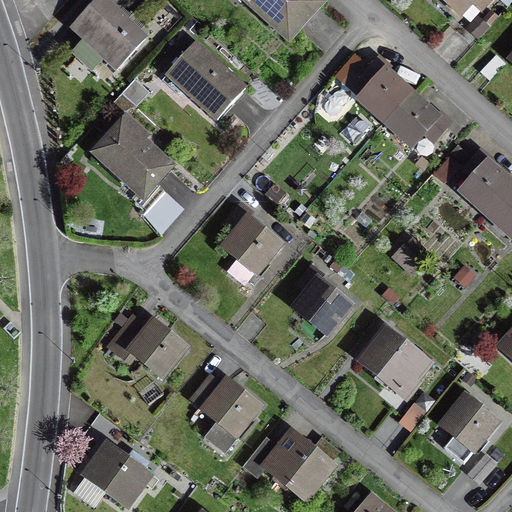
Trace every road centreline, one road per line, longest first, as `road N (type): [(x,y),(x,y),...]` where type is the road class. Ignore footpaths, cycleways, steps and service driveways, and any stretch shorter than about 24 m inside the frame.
road 1 (residential): [(44,253),(145,272),(430,511)]
road 2 (residential): [(31,511),(47,354),(44,253)]
road 3 (residential): [(44,253),(0,38)]
road 4 (residential): [(511,136),(361,0)]
